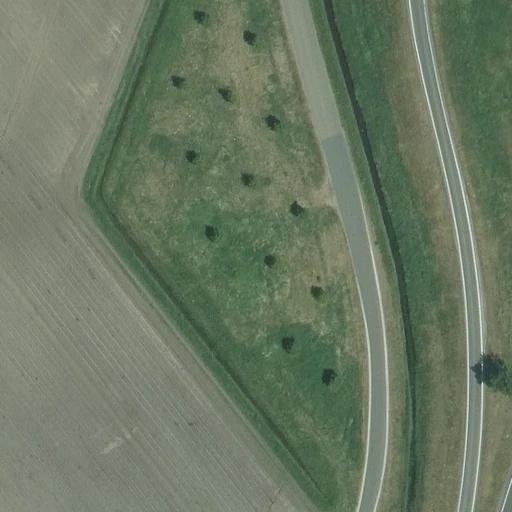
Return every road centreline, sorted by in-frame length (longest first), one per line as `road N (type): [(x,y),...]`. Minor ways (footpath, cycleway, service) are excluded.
road 1 (unclassified): [(364,511),(378,459),(376,322),(296,0)]
road 2 (trunk): [(413,0),(468,264),(474,340),(466,511)]
